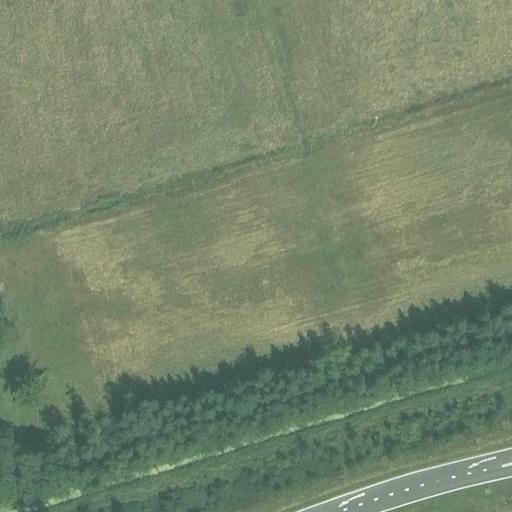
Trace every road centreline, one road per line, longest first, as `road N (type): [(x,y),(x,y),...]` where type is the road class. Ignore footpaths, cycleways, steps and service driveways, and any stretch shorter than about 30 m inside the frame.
road 1 (track): [(511,390),(99,511)]
road 2 (motorway): [(502,472),(360,511)]
